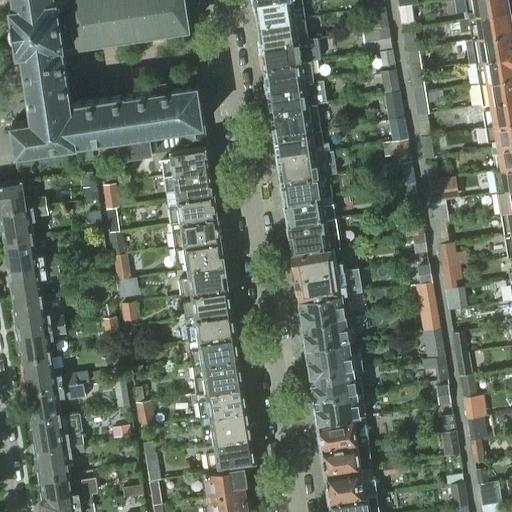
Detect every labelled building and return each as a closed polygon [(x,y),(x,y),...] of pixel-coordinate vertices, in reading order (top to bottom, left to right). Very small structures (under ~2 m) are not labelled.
[(151,152),(170,148),(186,146),(206,143),(204,131),(201,119),(196,89),(123,101),(122,98),(70,107),(63,55),(62,49),(72,47),(73,51),(189,35),(183,0),(64,0),(64,1),(55,3),(54,0),(8,0),(10,13),(5,14),(7,25),(11,53),(12,63),(18,61),(26,126),(7,130),(12,162),(74,152),(117,144),(120,162),(151,157),(151,152)] [(301,0),(261,0),(255,1),(258,23),(304,16),(301,0)] [(509,0),(465,0),(468,18),(475,16),(508,11),(506,3),(510,2),(509,0)] [(413,22),(411,5),(399,7),(401,24),(413,22)] [(385,6),(369,8),(372,29),(388,27),(385,6)] [(464,18),(459,19),(461,31),(470,30),(472,39),(511,32),(511,18),(509,19),(508,11),(475,16),(468,18),(464,18)] [(304,16),(258,23),(261,44),(299,38),(307,37),(304,16)] [(388,27),(372,29),(361,31),(364,52),(378,50),(392,48),(388,27)] [(415,28),(401,30),(415,115),(428,114),(415,28)] [(511,32),(472,39),(466,40),(469,62),(475,61),(511,54),(511,32)] [(299,38),(261,44),(264,65),(310,58),(320,57),(317,35),(307,37),(299,38)] [(392,48),(378,50),(382,67),(395,65),(392,48)] [(511,54),(475,61),(479,82),(486,81),(511,76),(511,54)] [(310,58),(264,65),(268,87),(306,81),(314,79),(310,58)] [(396,69),(380,72),(383,92),(400,90),(396,69)] [(479,82),(478,82),(482,104),(511,98),(511,76),(486,81),(479,82)] [(306,81),(268,87),(271,108),(310,102),(317,101),(327,99),(323,78),(314,79),(306,81)] [(400,90),(383,92),(387,120),(391,119),(404,117),(400,90)] [(511,98),(482,104),(490,103),(491,109),(483,111),(485,126),(511,121),(511,98)] [(310,102),(271,108),(275,135),(322,128),(317,101),(310,102)] [(404,117),(391,119),(394,141),(407,139),(404,117)] [(511,121),(485,126),(488,141),(496,140),(497,146),(511,143),(511,121)] [(322,128),(275,135),(278,157),(329,149),(328,142),(324,142),(322,128)] [(407,139),(394,141),(381,143),(384,157),(392,156),(393,164),(411,161),(407,139)] [(171,156),(162,158),(164,174),(210,167),(206,143),(186,146),(170,148),(171,156)] [(511,143),(497,146),(500,167),(511,165),(511,143)] [(329,149),(278,157),(282,179),(328,171),(336,170),(333,148),(329,149)] [(411,161),(393,164),(396,185),(403,185),(414,183),(411,161)] [(511,165),(500,167),(492,169),(496,191),(504,189),(511,187),(511,165)] [(210,167),(164,174),(167,190),(168,197),(214,190),(210,167)] [(328,171),(282,179),(285,200),(331,193),(329,179),(328,171)] [(115,173),(102,175),(104,182),(116,180),(115,173)] [(458,197),(455,176),(427,180),(430,202),(445,199),(458,197)] [(21,177),(0,180),(0,210),(46,204),(45,195),(24,199),(21,177)] [(116,183),(104,185),(107,209),(119,207),(116,183)] [(414,183),(403,185),(406,201),(416,199),(414,183)] [(511,187),(504,189),(496,191),(500,212),(508,211),(511,209),(511,187)] [(214,190),(168,197),(169,206),(171,221),(217,214),(214,190)] [(331,193),(285,200),(288,223),(335,216),(333,201),(331,193)] [(448,221),(445,199),(430,202),(434,223),(448,221)] [(417,203),(409,204),(412,226),(421,224),(417,203)] [(46,204),(0,210),(0,234),(4,234),(5,241),(14,240),(17,236),(33,234),(30,218),(34,218),(34,214),(48,212),(46,204)] [(511,209),(508,211),(500,212),(503,234),(511,232),(511,209)] [(217,214),(171,221),(173,229),(175,244),(221,238),(217,214)] [(335,216),(288,223),(293,251),(339,244),(336,224),(335,216)] [(422,232),(412,233),(414,250),(424,249),(422,232)] [(511,232),(503,234),(507,256),(511,254),(511,232)] [(14,240),(5,241),(10,270),(58,262),(56,252),(42,254),(40,246),(35,247),(33,234),(17,236),(14,240)] [(221,238),(175,244),(177,260),(186,258),(188,267),(225,261),(224,253),(223,253),(221,238)] [(455,252),(453,242),(437,244),(441,266),(456,264),(467,263),(465,251),(455,252)] [(339,244),(293,251),(296,275),(344,267),(340,244),(339,244)] [(189,274),(180,275),(182,292),(191,291),(228,285),(226,269),(225,261),(188,267),(189,274)] [(58,262),(10,270),(14,298),(24,297),(27,299),(42,297),(39,275),(43,275),(43,274),(59,272),(58,262)] [(428,263),(418,264),(420,281),(431,280),(428,263)] [(456,264),(441,266),(445,290),(460,287),(456,264)] [(344,267),(296,275),(300,298),(347,291),(361,289),(358,265),(344,267)] [(192,298),(183,300),(186,316),(195,315),(232,309),(228,285),(191,291),(192,298)] [(421,288),(411,290),(413,306),(423,305),(421,288)] [(347,291),(300,298),(303,321),(345,315),(351,314),(348,298),(347,291)] [(15,306),(11,307),(15,330),(65,322),(63,313),(49,315),(49,312),(45,313),(42,297),(27,299),(24,297),(14,298),(15,306)] [(195,315),(186,316),(187,323),(189,340),(198,338),(235,333),(232,309),(195,315)] [(424,311),(414,313),(417,329),(427,328),(424,311)] [(345,315),(303,321),(306,345),(349,339),(354,338),(352,322),(351,314),(345,315)] [(65,322),(15,330),(18,353),(23,352),(24,360),(33,358),(35,355),(51,352),(49,337),(53,336),(52,332),(66,330),(65,322)] [(473,373),(466,332),(452,334),(458,376),(473,373)] [(199,346),(191,347),(193,363),(239,356),(235,333),(198,338),(199,346)] [(349,339),(306,345),(311,373),(353,366),(359,366),(356,350),(351,351),(349,339)] [(430,339),(418,341),(421,359),(433,357),(430,339)] [(33,358),(24,360),(28,388),(76,381),(87,380),(85,370),(75,371),(61,373),(61,372),(54,373),(51,352),(35,355),(33,358)] [(239,356),(193,363),(195,375),(197,391),(243,384),(239,356)] [(432,362),(422,364),(425,380),(435,379),(432,362)] [(353,366),(311,373),(314,396),(356,390),(362,389),(360,373),(354,374),(353,366)] [(473,373),(458,376),(462,398),(474,396),(477,395),(473,373)] [(76,381),(28,388),(33,417),(42,416),(45,418),(61,416),(58,395),(64,394),(64,393),(78,391),(76,381)] [(193,392),(190,392),(191,400),(194,399),(198,399),(201,415),(210,414),(247,408),(243,384),(197,391),(193,392)] [(447,384),(437,386),(439,402),(449,400),(447,384)] [(356,390),(314,396),(318,420),(366,413),(363,397),(358,397),(356,390)] [(477,411),(474,396),(462,398),(464,413),(477,411)] [(211,425),(203,426),(205,443),(214,441),(251,436),(247,408),(210,414),(211,425)] [(34,425),(29,425),(33,448),(83,441),(82,433),(80,433),(79,430),(81,429),(79,413),(61,416),(45,418),(42,416),(33,417),(34,425)] [(456,429),(454,414),(440,416),(442,431),(456,429)] [(483,416),(466,419),(469,440),(480,439),(487,438),(483,416)] [(354,419),(318,424),(322,449),(368,442),(364,417),(354,419)] [(442,431),(445,454),(459,452),(456,429),(442,431)] [(215,449),(206,450),(209,466),(254,459),(251,436),(214,441),(215,449)] [(83,441),(33,448),(38,479),(47,478),(50,475),(70,472),(67,456),(71,455),(71,452),(85,450),(83,441)] [(368,442),(322,449),(326,473),(361,467),(372,466),(368,442)] [(408,459),(383,462),(384,474),(410,470),(408,459)] [(243,465),(205,471),(209,494),(243,489),(242,480),(246,480),(243,465)] [(361,467),(326,473),(330,500),(376,493),(374,477),(372,466),(361,467)] [(486,467),(474,469),(477,483),(488,481),(486,467)] [(47,478),(38,479),(41,499),(44,502),(45,508),(92,500),(89,477),(75,479),(76,492),(71,493),(68,472),(70,472),(50,475),(47,478)] [(463,481),(461,473),(446,476),(447,484),(448,483),(463,481)] [(488,481),(477,483),(481,506),(500,503),(502,503),(498,479),(488,481)] [(467,505),(463,481),(448,483),(452,507),(467,505)] [(243,489),(209,494),(211,511),(247,511),(250,511),(248,497),(245,498),(243,489)] [(376,493),(330,500),(331,511),(370,511),(370,510),(378,509),(376,493)] [(45,511),(82,511),(94,510),(92,500),(45,508),(45,511)] [(501,511),(500,503),(481,506),(481,511),(501,511)]
